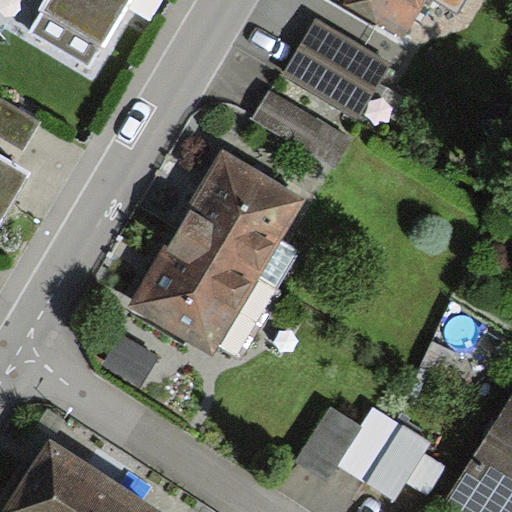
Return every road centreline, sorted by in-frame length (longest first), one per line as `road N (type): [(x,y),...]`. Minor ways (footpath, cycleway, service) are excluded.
road 1 (residential): [(15,355),(223,0)]
road 2 (residential): [(264,511),(15,355)]
